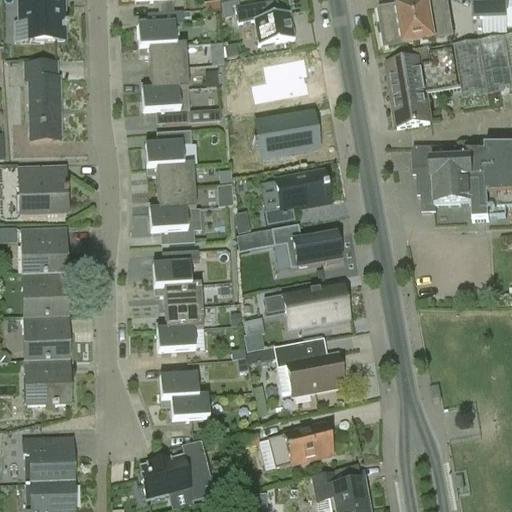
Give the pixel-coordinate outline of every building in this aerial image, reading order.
[(62,0),(37,0),(16,0),(16,26),(27,26),(27,44),(63,43),(62,0)] [(511,0),(470,0),(471,21),(482,21),(502,21),(502,36),(511,35),(511,0)] [(377,13),(384,51),(451,39),(445,1),(377,13)] [(275,5),(234,12),(236,28),(253,25),(257,50),(292,44),(287,19),(278,20),(275,5)] [(181,16),(157,17),(158,29),(135,31),(137,53),(173,51),(172,29),(182,28),(181,22),(181,16)] [(426,99),(460,94),(461,107),(511,97),(511,41),(453,51),(452,50),(428,53),(428,52),(400,57),(401,65),(384,68),(395,133),(431,127),(430,124),(426,99)] [(184,72),(183,51),(173,51),(137,53),(137,62),(147,61),(148,74),(184,72)] [(264,86),(250,88),(253,107),(307,98),(305,86),(302,86),(301,81),(306,80),(303,62),(261,69),(264,86)] [(21,87),(26,87),(28,145),(59,144),(58,84),(57,84),(57,65),(21,67),(21,87)] [(184,72),(148,74),(148,87),(139,88),(139,96),(186,93),(184,72)] [(162,117),(162,129),(186,128),(186,116),(187,116),(186,93),(139,96),(141,119),(162,117)] [(307,120),(259,128),(263,150),(286,147),(288,158),(312,153),(307,120)] [(181,170),(180,149),(189,148),(189,136),(165,137),(165,149),(143,151),(144,172),(181,170)] [(420,192),(421,209),(421,214),(434,213),(434,210),(471,209),(471,214),(471,225),(480,225),(488,225),(488,222),(506,222),(506,212),(511,212),(511,150),(484,151),(484,152),(435,152),(412,152),(413,172),(415,172),(417,192),(420,192)] [(154,181),(155,194),(192,192),(190,170),(181,170),(144,172),(145,182),(154,181)] [(16,173),(17,222),(64,221),(64,186),(52,187),(51,172),(16,173)] [(230,175),(218,176),(218,188),(230,187),(230,182),(230,175)] [(279,214),(263,217),(265,231),(293,226),(291,214),(328,207),(322,176),(274,185),(279,214)] [(230,190),(215,191),(217,212),(231,211),(230,190)] [(146,208),(146,209),(147,217),(184,215),(194,214),(192,192),(155,194),(156,207),(146,208)] [(185,237),(184,215),(147,217),(148,239),(185,237)] [(235,237),(247,235),(245,215),(233,216),(235,237)] [(337,240),(301,246),(299,231),(272,236),(275,252),(287,250),(291,274),(341,265),(337,240)] [(19,237),(20,280),(65,279),(64,236),(19,237)] [(152,291),(189,290),(187,269),(197,269),(196,256),(168,257),(169,269),(150,271),(152,291)] [(20,280),(21,325),(67,324),(65,279),(20,280)] [(162,301),(163,314),(200,312),(198,289),(189,290),(152,291),(152,301),(162,301)] [(228,289),(219,290),(219,300),(228,299),(228,289)] [(287,334),(303,331),(346,324),(340,292),(317,296),(317,294),(308,295),(308,298),(290,301),(290,297),(262,302),(265,318),(284,315),(287,334)] [(200,312),(163,314),(163,327),(154,328),(154,336),(191,335),(201,334),(200,312)] [(239,317),(228,318),(229,332),(240,331),(239,317)] [(21,325),(22,368),(68,367),(67,324),(21,325)] [(193,356),(191,335),(154,336),(156,358),(193,356)] [(261,350),(258,336),(242,340),(245,353),(261,350)] [(336,361),(306,366),(303,349),(274,354),(277,373),(285,372),(291,403),(342,393),(336,361)] [(69,410),(68,367),(22,368),(23,411),(69,410)] [(159,404),(196,402),(194,380),(157,382),(159,404)] [(206,425),(205,401),(196,402),(159,404),(159,413),(169,413),(170,427),(206,425)] [(275,472),(288,469),(289,470),(331,460),(324,429),(281,440),(282,443),(268,446),(275,472)] [(223,456),(257,449),(255,436),(254,436),(220,443),(223,456)] [(49,444),(21,445),(22,460),(23,460),(24,490),(71,488),(71,460),(49,461),(49,444)] [(183,461),(141,471),(143,483),(141,484),(146,505),(168,499),(169,502),(189,497),(192,508),(208,504),(205,493),(211,491),(200,447),(180,452),(183,461)] [(315,507),(331,505),(332,511),(366,511),(361,485),(359,486),(356,470),(309,479),(315,507)] [(24,490),(24,511),(71,511),(71,488),(24,490)]
